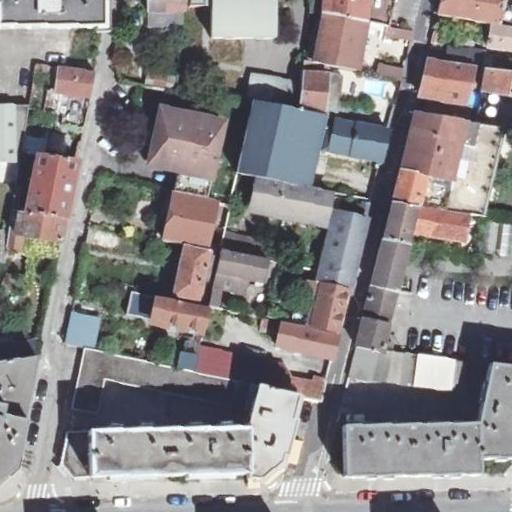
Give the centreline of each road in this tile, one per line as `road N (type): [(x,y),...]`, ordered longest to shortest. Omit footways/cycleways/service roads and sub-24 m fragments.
road 1 (residential): [(425,0),(300,511)]
road 2 (residential): [(117,0),(51,342),(61,369),(32,511)]
